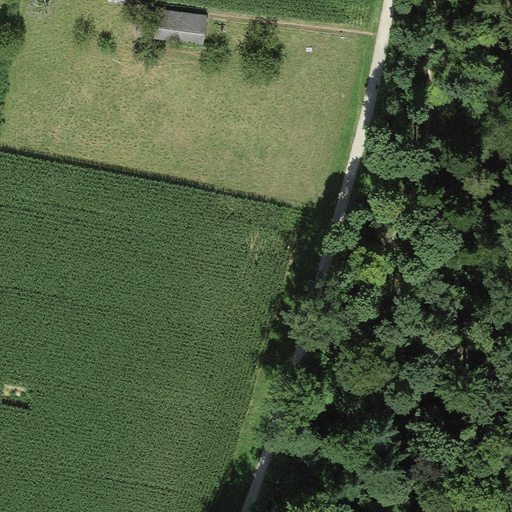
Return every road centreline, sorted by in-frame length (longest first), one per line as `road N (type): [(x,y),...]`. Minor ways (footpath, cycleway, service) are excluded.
road 1 (track): [(247,511),(338,213),(387,0)]
road 2 (track): [(305,332),(511,369)]
